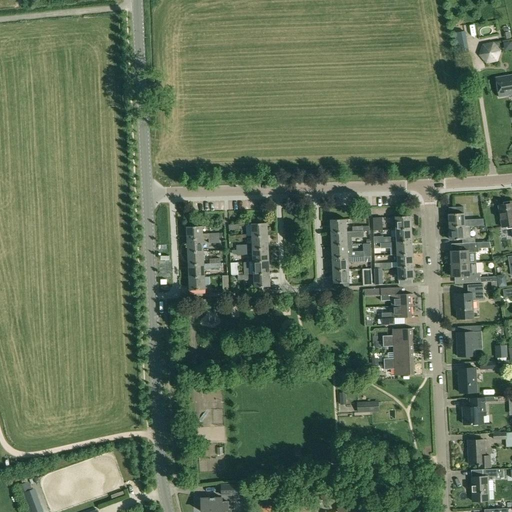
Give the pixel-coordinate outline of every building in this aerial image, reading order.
[(464,32),(455,33),(458,53),(468,51),(464,32)] [(482,45),(479,55),(486,64),(497,61),(501,51),(494,42),(483,45),(482,45)] [(511,74),(496,77),(499,97),(511,94),(511,74)] [(511,202),(498,205),(502,227),(511,225),(511,233),(511,202)] [(454,214),(449,214),(449,228),(465,227),(470,227),(481,226),(484,226),(484,220),(481,220),(464,221),(464,213),(454,214)] [(395,217),(392,217),(393,229),(396,229),(396,230),(411,230),(410,216),(395,217)] [(382,217),(373,218),(373,230),(379,230),(383,230),(382,217)] [(346,219),(330,220),(331,233),(346,233),(346,232),(346,219)] [(267,223),(252,224),(252,237),(268,236),(267,223)] [(202,227),(187,228),(188,240),(203,239),(208,239),(219,239),(219,237),(223,237),(222,233),(203,234),(202,227)] [(465,227),(449,228),(450,240),(463,239),(463,243),(475,242),(475,238),(471,238),(470,227),(465,227)] [(411,230),(396,230),(396,243),(412,242),(411,230)] [(346,233),(331,233),(332,246),(350,245),(352,245),(352,237),(353,237),(364,236),(363,232),(353,233),(353,232),(346,232),(346,233)] [(268,236),(252,237),(253,250),(268,249),(268,236)] [(203,239),(188,240),(188,253),(203,252),(203,239)] [(412,242),(396,243),(397,255),(412,255),(412,242)] [(451,251),(451,264),(469,263),(476,262),(476,252),(479,252),(478,242),(475,242),(463,243),(463,250),(451,251)] [(350,245),(332,246),(332,258),(365,257),(364,251),(354,252),(354,251),(353,251),(352,245),(350,245)] [(268,249),(253,250),(254,262),(269,262),(268,249)] [(203,252),(188,253),(189,265),(204,265),(203,252)] [(397,262),(381,263),(381,269),(392,268),(398,267),(398,268),(413,267),(412,255),(397,255),(397,262)] [(365,257),(332,258),(333,271),(348,270),(348,262),(365,261),(365,257)] [(254,262),(249,263),(249,275),(254,275),(270,274),(269,262),(254,262)] [(469,263),(451,264),(452,277),(464,277),(465,283),(481,282),(480,277),(480,273),(477,273),(476,262),(469,263)] [(204,265),(189,265),(190,278),(205,277),(204,269),(210,269),(210,264),(204,265)] [(413,267),(398,268),(398,280),(413,279),(413,267)] [(348,270),(333,271),(333,284),(349,283),(349,282),(348,277),(348,270)] [(270,274),(254,275),(255,288),(270,287),(270,274)] [(505,274),(497,276),(499,287),(507,286),(505,274)] [(205,277),(190,278),(190,291),(205,290),(205,277)] [(468,293),(454,294),(455,305),(456,305),(457,319),(473,318),(472,300),(484,300),(483,285),(468,285),(468,293)] [(511,288),(503,289),(504,297),(511,296),(511,288)] [(393,289),(380,290),(381,301),(394,300),(394,306),(410,305),(410,294),(393,295),(393,289)] [(394,312),(381,313),(382,325),(395,324),(394,318),(411,317),(410,305),(394,306),(394,312)] [(469,332),(457,332),(458,357),(474,356),(473,332),(481,331),(481,325),(469,326),(469,332)] [(393,335),(382,336),(383,341),(412,340),(412,328),(393,329),(393,335)] [(412,340),(383,341),(383,347),(393,346),(394,352),(413,351),(412,340)] [(506,345),(496,346),(497,356),(507,355),(506,345)] [(394,358),(383,359),(384,365),(413,363),(413,351),(394,352),(394,358)] [(413,363),(384,365),(384,370),(395,369),(395,376),(414,375),(413,363)] [(475,367),(458,368),(459,392),(476,391),(475,367)] [(473,406),(463,407),(464,425),(482,424),(482,414),(485,414),(484,401),(484,398),(472,398),(473,406)] [(378,403),(358,404),(358,412),(378,411),(378,403)] [(507,432),(493,432),(494,440),(506,439),(506,447),(511,446),(511,432),(507,433),(507,432)] [(484,440),(468,441),(469,464),(478,464),(478,466),(480,466),(480,468),(490,467),(489,456),(485,456),(484,440)] [(483,477),(472,477),(473,501),(489,501),(488,476),(498,476),(498,469),(483,470),(483,477)] [(242,484),(221,484),(221,496),(242,495),(242,484)] [(42,511),(34,489),(25,493),(31,511),(42,511)] [(367,511),(358,497),(339,509),(340,511),(367,511)] [(222,498),(201,498),(201,511),(207,511),(211,511),(222,511),(223,511),(222,498)]
